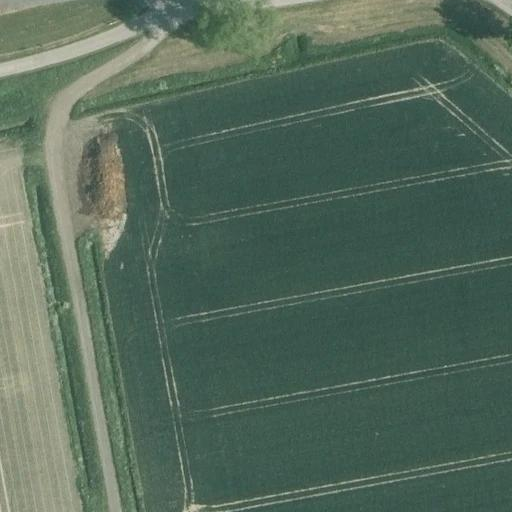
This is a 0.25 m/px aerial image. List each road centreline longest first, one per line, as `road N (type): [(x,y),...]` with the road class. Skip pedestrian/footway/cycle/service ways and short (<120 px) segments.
road 1 (unclassified): [(158,12),(154,40),(65,99),(50,138),(113,511)]
road 2 (unclassified): [(0,70),(85,47),(158,12)]
